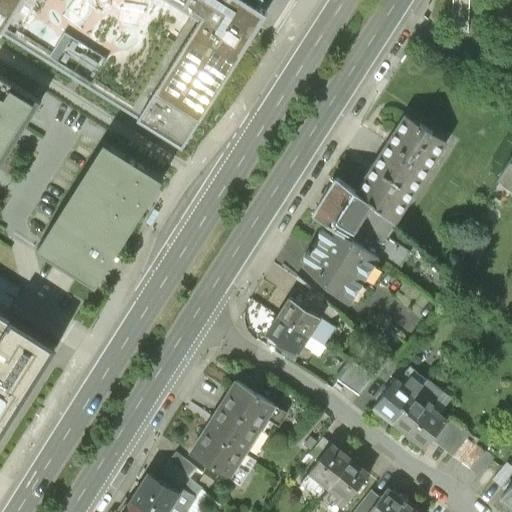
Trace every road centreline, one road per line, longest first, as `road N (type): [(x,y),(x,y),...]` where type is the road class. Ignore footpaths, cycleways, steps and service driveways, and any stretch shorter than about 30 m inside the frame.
road 1 (primary): [(344,0),(17,511)]
road 2 (primary): [(193,317),(397,0)]
road 3 (residential): [(193,317),(327,397),(470,511)]
road 4 (primary): [(70,511),(193,317)]
